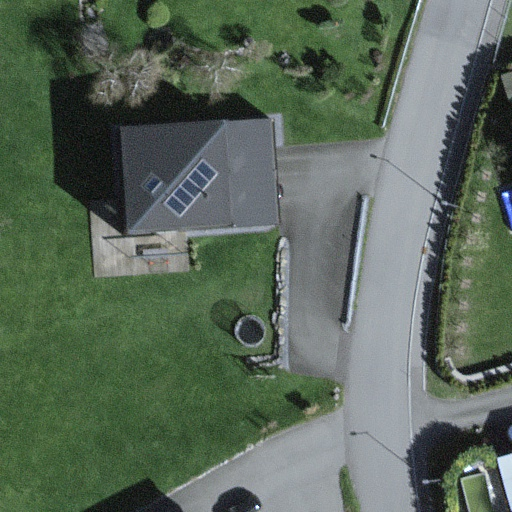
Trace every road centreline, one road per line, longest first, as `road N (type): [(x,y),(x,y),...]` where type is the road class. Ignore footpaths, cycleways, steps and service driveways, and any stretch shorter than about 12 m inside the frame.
road 1 (unclassified): [(453,0),(411,143),(383,288),(377,440)]
road 2 (residential): [(511,407),(377,440)]
